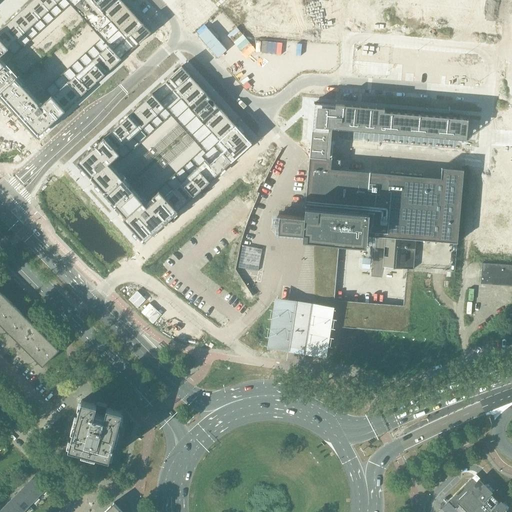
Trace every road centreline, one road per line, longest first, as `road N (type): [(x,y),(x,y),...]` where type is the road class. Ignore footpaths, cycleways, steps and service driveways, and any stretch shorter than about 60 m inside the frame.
road 1 (unclassified): [(365,379),(258,363),(142,277),(115,280),(93,299)]
road 2 (secondary): [(0,245),(162,413),(184,455)]
road 3 (residential): [(479,0),(475,93),(348,82)]
road 4 (secondary): [(250,406),(194,399),(93,299)]
road 5 (primary): [(364,505),(376,464),(391,449),(511,395)]
road 6 (primary): [(511,372),(372,426),(332,428)]
road 7 (residential): [(52,154),(182,33)]
road 8 (unclassified): [(365,379),(419,378),(511,346)]
road 9 (residential): [(68,511),(83,492),(0,415)]
road 10 (secondary): [(93,299),(0,207)]
road 11 (residential): [(138,245),(52,154)]
